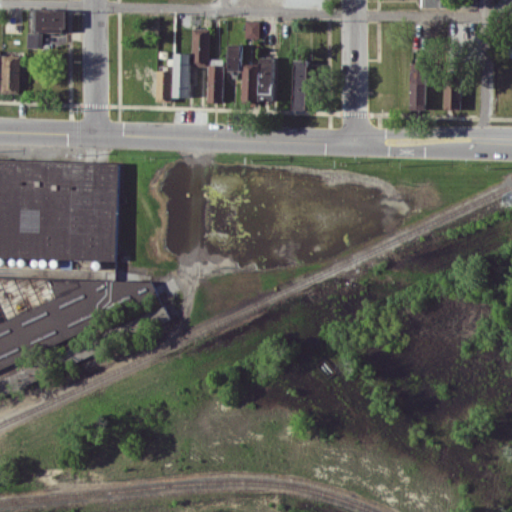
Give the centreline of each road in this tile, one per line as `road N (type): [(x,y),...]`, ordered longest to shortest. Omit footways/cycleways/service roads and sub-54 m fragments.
road 1 (tertiary): [(0,129),(354,141)]
road 2 (residential): [(352,0),(354,141)]
road 3 (tertiary): [(485,142),(468,128),(385,130),(354,141)]
road 4 (tertiary): [(354,141),(471,151),(485,142)]
road 5 (residential): [(96,133),(94,0)]
